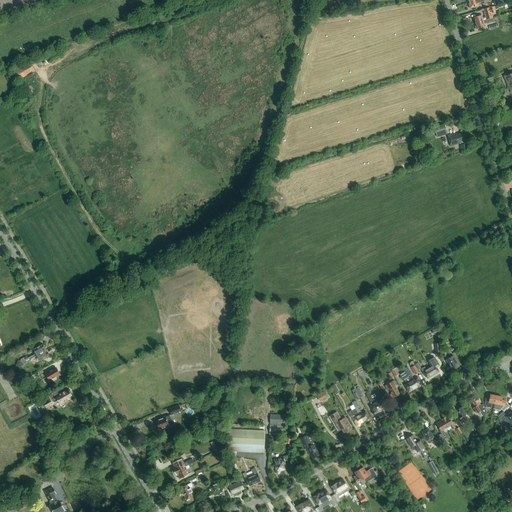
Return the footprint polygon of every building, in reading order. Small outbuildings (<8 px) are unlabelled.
[(482,1),(482,0),(476,0),(468,2),(470,8),(479,6),(478,5),(482,4),(482,2),(482,1)] [(473,18),(474,24),(493,18),(492,14),(493,13),(492,7),(483,10),(485,17),(482,18),(481,15),(480,16),(480,15),(477,16),(477,17),(473,18)] [(493,18),(474,24),(476,29),(481,28),(481,29),(484,28),(483,27),(485,27),(484,24),(489,22),(490,23),(494,22),(493,18)] [(30,62),(13,71),(18,80),(35,71),(30,62)] [(444,125),(434,129),(436,134),(446,131),(444,125)] [(456,135),(456,134),(447,136),(451,147),(459,144),(462,143),(461,142),(468,140),(466,132),(456,135)] [(35,352),(34,353),(35,354),(30,357),(32,359),(35,357),(35,356),(46,350),(43,344),(34,349),(35,352)] [(37,358),(39,357),(40,361),(49,356),(46,350),(35,356),(35,357),(36,356),(37,358)] [(460,366),(453,356),(446,360),(453,371),(460,366)] [(432,367),(429,368),(433,375),(438,372),(435,366),(438,364),(434,358),(428,361),(432,367)] [(419,373),(415,366),(411,368),(415,375),(419,373)] [(427,378),(433,375),(429,368),(426,370),(425,367),(421,369),(425,375),(427,378)] [(43,369),(38,372),(40,376),(41,375),(43,379),(47,377),(49,380),(52,379),(53,381),(57,379),(56,377),(60,374),(57,368),(51,371),(50,370),(44,373),(43,369)] [(420,381),(418,378),(417,378),(412,381),(412,379),(413,379),(410,375),(412,374),(408,368),(404,370),(405,371),(415,389),(418,387),(419,387),(421,387),(421,385),(419,381),(420,381)] [(409,392),(415,389),(405,371),(401,374),(404,379),(407,384),(405,385),(409,392)] [(392,398),(399,394),(395,386),(397,385),(394,380),(384,386),(387,390),(389,389),(392,394),(390,395),(392,398)] [(358,392),(361,398),(365,395),(360,387),(356,388),(358,392)] [(358,392),(356,388),(353,390),(354,393),(354,394),(357,400),(361,398),(358,392)] [(47,397),(48,400),(44,403),(47,408),(58,401),(60,405),(69,399),(70,401),(74,399),(68,390),(55,397),(56,399),(55,399),(52,394),(47,397)] [(317,397),(320,402),(327,398),(324,392),(317,397)] [(371,397),(380,412),(381,411),(381,412),(382,412),(383,412),(384,412),(385,411),(385,410),(385,409),(379,399),(382,397),(379,392),(371,397)] [(492,403),(494,403),(496,396),(490,395),(490,399),(486,398),(485,404),(486,407),(491,408),(492,403)] [(503,411),(509,406),(507,403),(505,403),(506,401),(502,400),(502,397),(496,396),(494,403),(493,409),(500,410),(501,409),(503,411)] [(372,411),(373,411),(372,412),(372,413),(372,414),(373,414),(374,415),(375,415),(380,412),(371,397),(368,398),(372,405),(369,407),(372,411)] [(479,401),(477,398),(471,401),(475,407),(473,408),(477,413),(480,411),(481,411),(483,415),(486,414),(486,411),(484,405),(481,407),(480,404),(479,402),(479,401)] [(361,414),(360,413),(361,413),(357,407),(359,406),(356,401),(355,401),(352,403),(354,407),(355,409),(362,422),(366,420),(367,421),(369,421),(369,419),(365,412),(361,414)] [(179,405),(169,409),(171,415),(182,411),(179,405)] [(468,414),(463,406),(457,409),(462,417),(459,419),(462,423),(470,418),(468,414)] [(348,413),(351,418),(352,417),(356,425),(358,426),(359,426),(359,424),(362,422),(355,409),(348,413)] [(507,418),(509,421),(511,418),(511,410),(509,413),(509,412),(506,415),(503,412),(498,416),(500,419),(502,418),(504,421),(507,418)] [(337,427),(338,427),(340,426),(344,433),(351,428),(346,419),(341,421),(336,413),(333,415),(333,416),(333,417),(333,418),(333,419),(333,420),(334,420),(334,421),(334,422),(334,423),(335,423),(335,424),(335,425),(336,425),(336,426),(337,426),(337,427)] [(286,415),(270,415),(270,424),(285,425),(286,415)] [(167,429),(166,428),(169,426),(173,425),(172,420),(171,420),(169,416),(166,417),(165,416),(158,419),(159,420),(156,421),(159,430),(162,429),(163,430),(167,429)] [(443,420),(447,428),(450,426),(452,430),(456,428),(452,421),(450,421),(448,417),(446,419),(445,417),(442,419),(443,420)] [(448,444),(445,439),(448,437),(445,433),(449,431),(447,428),(443,420),(437,424),(439,428),(438,429),(441,434),(439,435),(445,445),(448,444)] [(471,422),(476,430),(479,428),(475,420),(471,422)] [(263,453),(265,426),(242,425),(242,430),(228,429),(227,451),(263,453)] [(285,426),(270,426),(269,435),(284,435),(285,426)] [(423,432),(425,436),(424,437),(426,441),(428,441),(430,444),(435,441),(433,437),(428,429),(423,432)] [(412,447),(414,450),(416,449),(417,452),(420,450),(425,458),(428,455),(424,448),(425,448),(421,441),(417,443),(413,435),(407,439),(411,447),(412,447)] [(320,453),(315,442),(313,443),(312,441),(309,443),(306,436),(299,438),(303,449),(307,447),(309,451),(307,451),(309,455),(310,454),(312,459),(316,457),(315,455),(320,453)] [(281,473),(281,472),(281,471),(284,470),(281,462),(285,461),(283,456),(274,459),(276,464),(273,465),(276,473),(277,474),(278,475),(279,474),(280,473),(281,473)] [(180,459),(177,461),(177,462),(173,464),(175,469),(174,469),(175,472),(189,465),(194,463),(192,460),(188,462),(184,464),(182,460),(180,460),(180,459)] [(439,473),(433,461),(429,463),(435,475),(439,473)] [(186,470),(189,468),(190,468),(195,465),(194,463),(189,465),(175,472),(176,474),(177,474),(179,478),(184,476),(184,477),(187,476),(187,475),(188,474),(186,470)] [(359,469),(367,483),(377,476),(372,468),(366,472),(363,467),(359,469)] [(261,481),(255,468),(251,470),(253,475),(251,476),(255,484),(261,481)] [(362,485),(367,483),(359,469),(355,472),(357,475),(354,477),(355,478),(354,478),(357,483),(360,481),(362,485)] [(249,486),(255,484),(251,476),(248,477),(246,473),(243,474),(246,482),(246,481),(249,486)] [(237,495),(236,493),(244,489),(241,484),(242,484),(240,479),(235,481),(236,483),(229,487),(232,494),(233,494),(234,496),(237,495)] [(337,482),(338,483),(344,493),(349,490),(347,487),(348,487),(343,479),(337,482)] [(190,488),(192,486),(191,483),(181,488),(186,500),(192,497),(191,493),(192,492),(190,488)] [(338,497),(344,493),(338,483),(331,487),(336,494),(333,495),(338,502),(340,501),(338,497)] [(56,494),(53,488),(45,492),(51,504),(50,504),(54,511),(62,511),(65,511),(60,502),(59,503),(54,494),(56,494)] [(224,491),(222,488),(212,494),(214,497),(224,491)] [(334,504),(338,502),(333,495),(333,496),(334,498),(332,499),(326,491),(320,494),(324,501),(324,502),(326,505),(332,501),(334,504)] [(364,496),(363,496),(360,492),(356,494),(362,504),(367,501),(364,496)] [(321,508),(326,505),(324,502),(324,501),(320,494),(320,493),(317,495),(317,494),(315,496),(314,496),(315,496),(314,497),(318,505),(319,505),(320,507),(317,508),(319,511),(321,511),(323,511),(321,508)] [(309,499),(303,503),(308,511),(310,510),(311,511),(314,511),(316,511),(309,499)] [(22,500),(7,503),(9,511),(23,509),(22,500)] [(306,511),(308,511),(303,503),(296,507),(299,511),(306,511)]
